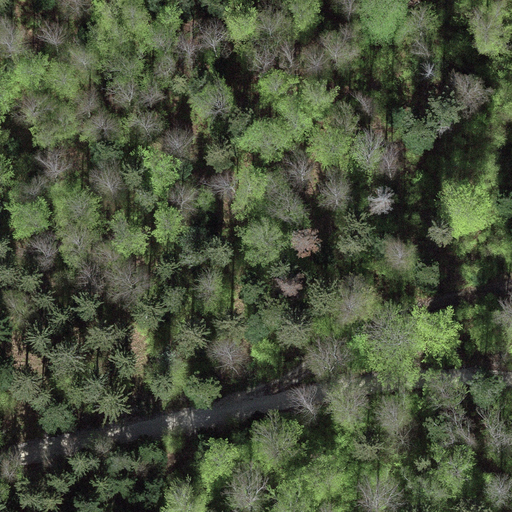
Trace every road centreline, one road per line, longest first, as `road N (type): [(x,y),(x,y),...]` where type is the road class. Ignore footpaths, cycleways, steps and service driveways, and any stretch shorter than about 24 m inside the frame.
road 1 (track): [(0,461),(414,380),(511,380)]
road 2 (track): [(122,511),(181,450),(316,363),(418,312),(511,285)]
